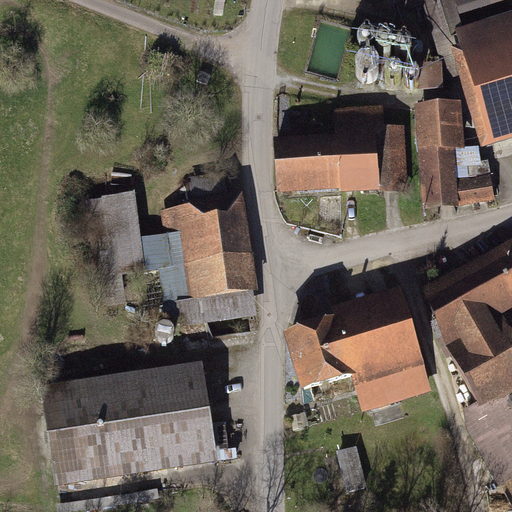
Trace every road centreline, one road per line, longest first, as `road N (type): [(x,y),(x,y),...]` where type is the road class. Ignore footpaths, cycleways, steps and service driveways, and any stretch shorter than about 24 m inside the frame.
road 1 (track): [(476,511),(447,389),(398,242)]
road 2 (residential): [(276,273),(511,213)]
road 3 (tertiary): [(278,511),(276,273)]
road 4 (tertiary): [(276,273),(254,170),(255,63)]
road 5 (residential): [(255,63),(202,52),(75,0)]
